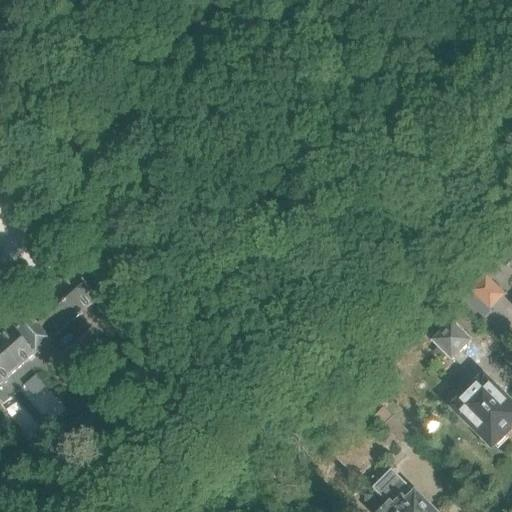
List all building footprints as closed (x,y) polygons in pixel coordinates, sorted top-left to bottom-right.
[(14,327),(0,339),(0,386),(31,359),(37,354),(36,353),(43,347),(50,341),(51,342),(99,300),(76,273),(31,312),(28,315),(29,316),(22,322),(15,328),(14,327)] [(492,312),(491,311),(506,296),(485,277),(471,292),(472,293),(465,301),(484,320),(492,312)] [(472,341),(453,323),(453,322),(447,316),(435,328),(441,334),(432,342),(452,361),(472,341)] [(511,343),(511,341),(504,334),(496,342),(505,351),(511,343)] [(511,407),(483,379),(474,388),(477,391),(455,414),(480,439),(480,442),(485,447),(489,447),(492,450),(495,447),(498,450),(504,443),(501,441),(511,429),(511,407)] [(401,445),(411,434),(385,408),(375,418),(401,445)] [(431,511),(390,470),(371,489),(389,507),(383,511),(431,511)]
